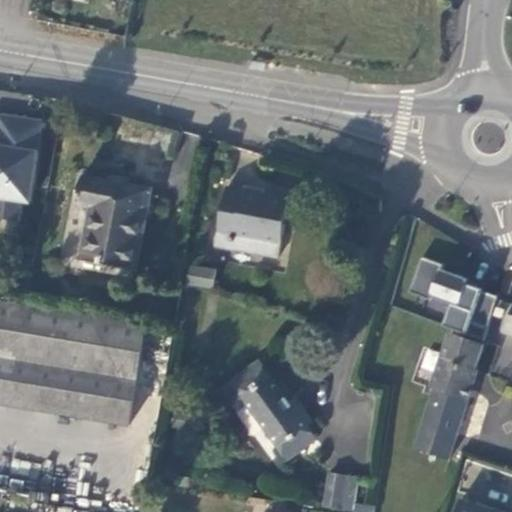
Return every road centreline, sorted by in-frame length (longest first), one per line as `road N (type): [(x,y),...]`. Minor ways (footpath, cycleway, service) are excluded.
road 1 (secondary): [(336,115),(0,51)]
road 2 (residential): [(333,410),(389,214),(444,171)]
